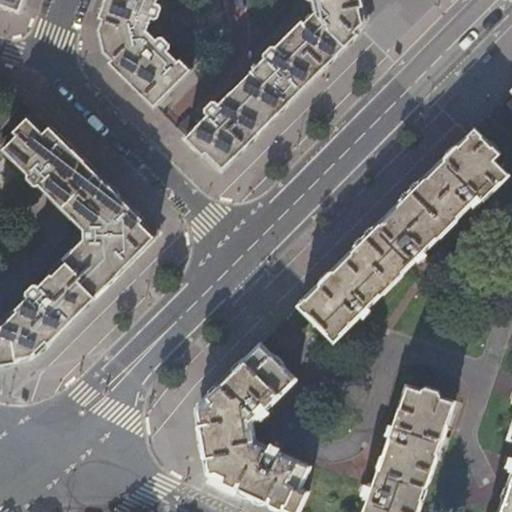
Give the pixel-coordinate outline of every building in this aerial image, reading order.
[(0,0),(0,6),(1,4),(23,12),(27,0),(0,0)] [(111,61),(156,106),(159,102),(165,104),(172,97),(171,90),(192,68),(181,57),(179,60),(172,53),(169,50),(171,47),(171,43),(165,36),(160,37),(158,39),(148,30),(152,18),(156,19),(159,18),(162,8),(161,4),(158,3),(158,0),(106,0),(101,17),(104,18),(100,29),(105,51),(113,59),(111,61)] [(186,136),(221,171),(345,47),(369,23),(363,0),(308,0),(310,1),(312,0),(313,6),(314,12),(312,14),(304,22),(300,18),(286,31),(288,34),(275,47),(274,45),(272,46),(263,54),(263,56),(265,57),(261,61),(258,64),(256,61),(252,65),(254,68),(219,103),(218,102),(215,102),(207,110),(207,112),(209,114),(205,117),(186,136)] [(0,363),(35,357),(65,328),(96,296),(119,273),(159,233),(35,109),(26,119),(20,117),(12,125),(13,131),(0,144),(29,173),(28,175),(27,177),(36,185),(39,186),(41,184),(85,228),(86,237),(62,261),(40,283),(35,283),(28,290),(28,295),(3,320),(0,318),(0,363)] [(300,304),(336,341),(360,317),(361,316),(366,320),(367,319),(369,320),(375,315),(373,313),(375,311),(371,307),(371,306),(417,261),(422,265),(423,263),(425,264),(431,259),(429,258),(431,256),(427,251),(428,250),(474,206),(479,210),(481,208),(482,210),(488,204),(486,203),(510,174),(494,158),(502,151),(488,138),(487,139),(476,128),(300,304)] [(212,474),(293,511),(299,511),(309,491),(302,487),(312,465),(283,451),(281,450),(283,445),(280,444),(281,442),(274,440),(273,442),(271,441),(268,446),(256,441),(253,421),(258,416),(264,421),(266,419),(268,421),(274,416),(272,414),(274,412),(269,408),(270,406),(297,379),(262,342),(200,405),(200,406),(212,474)] [(364,511),(417,511),(456,401),(442,396),(442,394),(440,391),(428,386),(423,388),(423,389),(409,385),(395,423),(390,421),(389,423),(387,422),(384,433),(386,433),(385,436),(390,437),(374,482),(369,480),(368,482),(366,482),(364,489),(366,490),(365,492),(370,494),(369,498),(364,511)] [(511,511),(511,395),(511,399),(511,432),(510,437),(511,437),(511,454),(510,454),(510,456),(507,455),(505,462),(507,463),(506,466),(511,468),(510,469),(511,469),(511,477),(499,511),(497,511),(495,511),(493,511),(490,511),(489,511),(511,511)]
